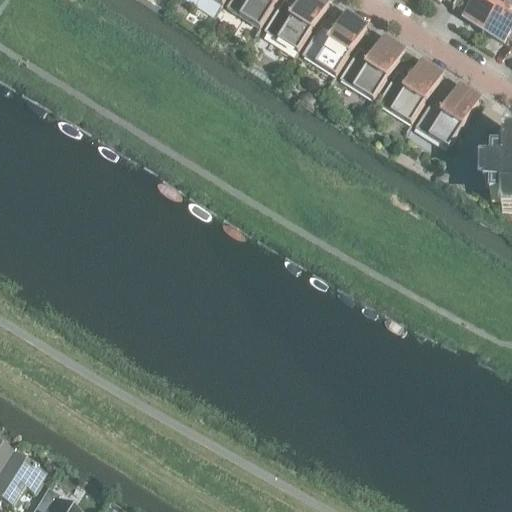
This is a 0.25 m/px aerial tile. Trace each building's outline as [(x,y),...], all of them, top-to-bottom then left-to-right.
[(207,0),(223,10),(229,0),(207,0)] [(235,0),(227,12),(261,34),(282,0),(235,0)] [(265,36),(299,58),(331,8),(318,0),(307,0),(298,14),(285,5),(265,36)] [(443,3),(455,10),(461,0),(430,0),(441,7),(443,3)] [(464,22),(485,35),(506,0),(461,0),(455,10),(467,18),(464,22)] [(511,0),(506,0),(485,35),(505,48),(507,43),(511,46),(511,0)] [(303,61),(337,82),(369,32),(348,19),(336,38),(323,29),(303,61)] [(341,85),(375,106),(406,56),(386,43),(374,62),(361,53),(341,85)] [(378,109),(412,130),(444,80),(424,67),(412,86),(398,77),(378,109)] [(416,133),(450,154),(482,104),(462,91),(449,110),(436,101),(416,133)] [(503,205),(503,217),(511,217),(511,146),(504,146),(504,157),(493,157),(492,169),(481,168),(480,193),(492,193),(491,205),(503,205)] [(0,478),(12,459),(0,451),(0,478)] [(12,459),(0,478),(0,506),(1,505),(11,511),(24,491),(33,497),(44,479),(12,459)] [(68,511),(57,505),(60,500),(48,493),(35,511),(68,511)]
